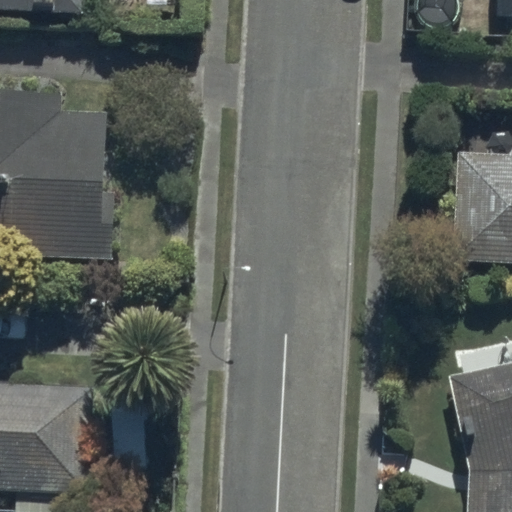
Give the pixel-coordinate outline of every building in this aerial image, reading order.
[(86,0),(0,0),(0,32),(86,34),(86,0)] [(511,0),(498,0),(498,15),(511,15),(511,0)] [(0,273),(116,278),(119,215),(108,214),(111,137),(64,135),(64,118),(0,115),(0,273)] [(452,282),(511,284),(511,175),(457,174),(452,282)] [(511,511),(511,383),(448,398),(470,491),(468,511),(511,511)] [(0,508),(63,511),(85,511),(91,407),(0,402),(0,508)]
